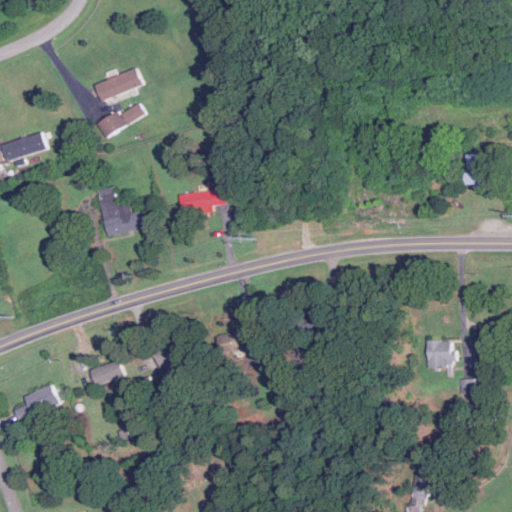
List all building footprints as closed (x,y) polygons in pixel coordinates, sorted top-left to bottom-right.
[(146,83),(139,66),(98,83),(105,100),(146,83)] [(100,123),(107,136),(148,114),(141,100),(100,123)] [(4,142),(9,160),(51,149),(46,131),(4,142)] [(470,153),(471,187),(494,186),(493,153),(470,153)] [(232,202),(229,178),(219,179),(220,189),(182,193),(184,213),(216,209),(215,204),(232,202)] [(101,188),(110,234),(152,226),(149,209),(134,212),(133,202),(121,205),(117,185),(101,188)] [(253,346),(248,326),(217,335),(223,354),(253,346)] [(430,340),(431,366),(459,365),(458,348),(455,348),(454,339),(430,340)] [(181,372),(179,362),(194,360),(191,342),(159,346),(163,374),(181,372)] [(127,374),(122,358),(93,368),(99,384),(127,374)] [(476,377),(463,378),(464,394),(477,393),(476,377)] [(27,395),(31,402),(17,409),(22,419),(63,400),(55,382),(27,395)] [(431,476),(414,475),(412,511),(424,511),(424,504),(429,504),(431,476)]
